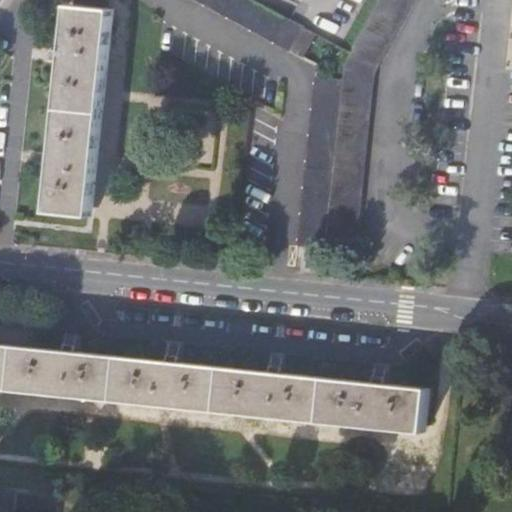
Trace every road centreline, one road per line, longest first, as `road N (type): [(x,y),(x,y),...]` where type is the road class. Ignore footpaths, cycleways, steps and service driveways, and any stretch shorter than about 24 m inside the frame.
road 1 (residential): [(0,262),(467,316)]
road 2 (residential): [(467,316),(488,0)]
